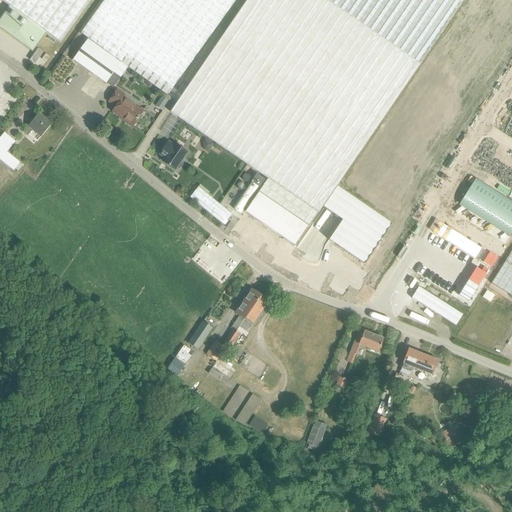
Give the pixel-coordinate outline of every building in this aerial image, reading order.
[(0,0),(9,7),(45,33),(59,43),(90,0),(0,0)] [(104,0),(80,34),(88,39),(128,67),(168,96),(203,47),(236,0),(104,0)] [(267,179),(258,193),(308,226),(322,207),(336,186),(463,0),(247,0),(203,66),(170,113),(179,119),(267,179)] [(9,7),(0,19),(0,28),(32,52),(45,33),(9,7)] [(120,78),(128,67),(88,39),(73,61),(106,84),(114,73),(120,78)] [(71,46),(79,51),(82,45),(74,41),(71,46)] [(38,49),(29,60),(35,64),(43,53),(38,49)] [(46,54),(41,60),(45,63),(50,57),(46,54)] [(76,87),(72,97),(86,102),(90,92),(76,87)] [(132,127),(143,112),(122,98),(124,96),(117,91),(109,102),(115,107),(112,112),(124,120),(123,122),(132,127)] [(162,96),(155,106),(162,111),(163,111),(169,101),(162,96)] [(40,138),(51,124),(38,114),(23,131),(28,135),(32,131),(40,138)] [(0,159),(13,171),(19,163),(6,153),(15,142),(4,134),(0,139),(0,159)] [(182,164),(182,163),(180,162),(186,153),(174,144),(173,146),(168,142),(159,154),(165,159),(163,162),(175,170),(176,168),(177,169),(179,169),(182,164)] [(256,174),(251,182),(258,187),(259,188),(265,180),(256,174)] [(511,202),(475,179),(459,204),(509,237),(511,232),(511,202)] [(328,240),(364,265),(391,224),(336,186),(322,207),(342,220),(328,240)] [(198,188),(190,198),(222,224),(231,214),(198,188)] [(308,226),(258,193),(245,213),(295,247),(308,226)] [(230,222),(226,228),(231,231),(235,226),(230,222)] [(509,296),(511,297),(511,250),(491,284),(509,296)] [(347,286),(357,268),(338,256),(327,273),(347,286)] [(333,280),(331,285),(341,290),(344,286),(333,280)] [(463,314),(417,285),(410,298),(456,326),(463,314)] [(236,331),(239,327),(260,296),(251,290),(235,314),(239,317),(231,328),(232,329),(222,344),(225,347),(236,331)] [(486,291),(482,298),(490,302),(494,296),(486,291)] [(270,303),(260,296),(239,327),(245,332),(250,324),(253,326),(270,303)] [(197,351),(212,328),(203,322),(188,344),(197,351)] [(177,338),(176,334),(175,331),(174,329),(171,327),(169,325),(166,324),(164,323),(161,323),(157,324),(155,325),(152,327),(151,328),(149,330),(148,333),(147,335),(147,338),(148,341),(149,344),(150,346),(152,349),(155,350),(157,351),(160,352),(163,352),(165,352),(168,351),(170,350),(172,348),(174,346),(175,344),(176,341),(177,338)] [(240,334),(236,331),(225,347),(229,349),(240,334)] [(378,353),(383,339),(364,332),(363,335),(358,333),(346,362),(352,365),(360,346),(378,353)] [(215,361),(224,348),(215,342),(206,355),(215,361)] [(184,345),(176,357),(186,364),(194,351),(184,345)] [(408,349),(403,364),(432,375),(435,368),(437,368),(438,364),(437,363),(438,361),(415,352),(408,349)] [(177,376),(184,366),(174,359),(167,369),(177,376)] [(218,360),(213,369),(229,379),(235,371),(218,360)] [(211,369),(208,374),(220,381),(223,376),(211,369)] [(339,377),(335,386),(345,390),(349,381),(339,377)] [(231,418),(248,392),(239,387),(222,413),(231,418)] [(403,387),(401,391),(413,395),(415,389),(411,387),(410,390),(403,387)] [(469,390),(466,396),(468,397),(467,401),(475,405),(477,401),(481,391),(478,389),(476,393),(469,390)] [(243,426),(260,401),(252,395),(234,421),(243,426)] [(384,420),(374,416),(367,433),(377,437),(384,420)] [(261,435),(267,425),(254,417),(248,426),(261,435)] [(326,424),(314,420),(305,444),(317,449),(326,424)] [(445,430),(441,433),(445,441),(443,442),(447,448),(461,439),(457,433),(455,435),(450,427),(445,430)] [(371,442),(358,454),(363,459),(376,447),(371,442)]
